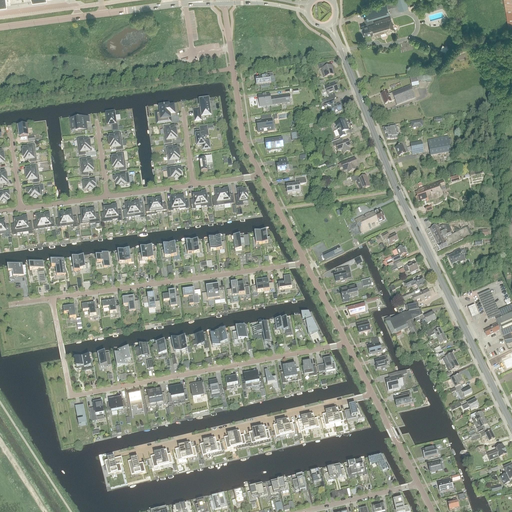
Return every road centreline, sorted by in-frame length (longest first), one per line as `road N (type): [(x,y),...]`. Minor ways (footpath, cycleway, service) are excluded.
road 1 (secondary): [(511,426),(390,174),(338,43)]
road 2 (residential): [(346,343),(71,396),(53,298)]
road 3 (residential): [(53,298),(305,262)]
road 4 (residential): [(356,399),(114,456)]
road 5 (secondary): [(0,31),(223,3)]
road 6 (secondary): [(193,0),(0,26)]
road 7 (residential): [(223,3),(243,138),(260,175)]
road 8 (unknown): [(503,127),(493,125),(479,40),(511,37)]
